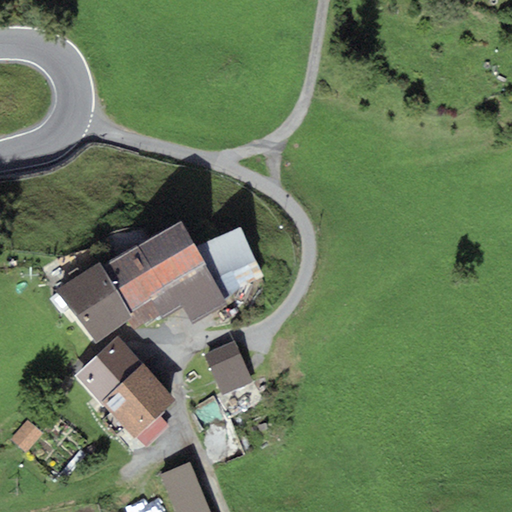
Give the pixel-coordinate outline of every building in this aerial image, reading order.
[(100,260),(54,288),(64,302),(94,341),(128,319),(135,328),(177,305),(188,326),(226,303),(179,219),(104,266),(100,260)] [(240,227),(199,247),(224,295),(264,275),(240,227)] [(102,349),(77,372),(144,443),(167,422),(158,413),(176,397),(153,372),(118,334),(102,349)] [(252,378),(233,339),(205,353),(224,392),(252,378)] [(210,511),(189,462),(159,474),(175,511),(210,511)]
